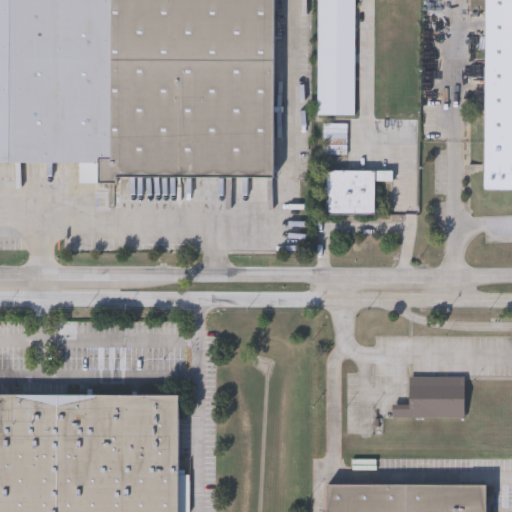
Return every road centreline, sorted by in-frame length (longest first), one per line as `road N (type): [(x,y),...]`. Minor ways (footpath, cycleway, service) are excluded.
road 1 (tertiary): [(0,298),(511,299)]
road 2 (tertiary): [(344,275),(118,274)]
